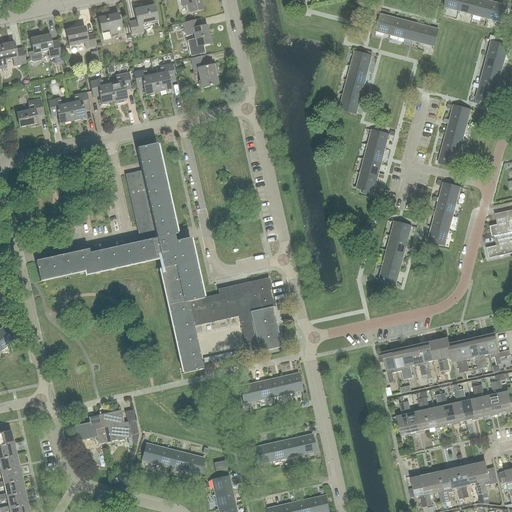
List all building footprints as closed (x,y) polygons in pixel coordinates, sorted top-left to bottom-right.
[(187,14),(203,10),(200,0),(180,0),(182,7),(185,6),(187,14)] [(446,0),(444,9),(458,12),(461,0),(446,0)] [(461,0),(458,12),(473,16),(476,0),(461,0)] [(482,0),(476,0),(473,16),(487,20),(492,2),(482,0)] [(487,20),(502,24),(506,6),(492,2),(487,20)] [(157,21),(154,6),(133,10),(136,21),(128,23),(131,35),(143,32),(141,24),(157,21)] [(100,35),(102,34),(103,41),(110,39),(109,36),(122,33),(118,14),(97,18),(100,35)] [(380,15),(376,32),(390,36),(395,19),(380,15)] [(395,19),(390,36),(405,40),(409,23),(395,19)] [(187,41),(190,57),(205,54),(203,45),(210,44),(206,25),(197,27),(196,20),(183,23),(185,36),(193,34),(194,39),(187,41)] [(409,23),(405,40),(419,44),(424,26),(409,23)] [(424,26),(419,44),(433,47),(438,30),(424,26)] [(84,49),(96,46),(93,34),(86,36),(84,27),(65,31),(68,46),(83,43),(84,49)] [(51,42),(49,35),(29,39),(32,52),(28,53),(30,61),(32,62),(40,61),(42,58),(40,52),(47,51),(49,59),(60,56),(57,41),(51,42)] [(487,57),(504,61),(508,46),(496,43),(491,42),(487,57)] [(4,60),(12,58),(14,66),(25,64),(22,49),(15,51),(13,43),(0,45),(0,69),(6,68),(4,60)] [(371,57),(354,52),(350,66),(367,71),(371,57)] [(214,72),(216,72),(215,65),(205,67),(202,56),(191,59),(194,73),(197,72),(201,88),(216,85),(214,72)] [(483,71),(501,75),(504,61),(487,57),(483,71)] [(153,75),(157,93),(170,90),(168,79),(174,78),(171,64),(159,67),(160,73),(153,75)] [(367,71),(350,66),(346,81),(364,85),(367,71)] [(144,95),(157,93),(153,75),(146,76),(145,70),(133,73),(135,86),(142,84),(144,95)] [(480,86),(497,90),(501,75),(483,71),(480,86)] [(116,83),(109,84),(113,102),(116,102),(116,104),(124,102),(123,100),(126,99),(124,88),(130,87),(127,74),(115,76),(116,83)] [(100,105),(113,102),(109,84),(102,86),(101,79),(89,82),(92,95),(98,94),(100,105)] [(364,85),(346,81),(342,95),(360,100),(364,85)] [(493,104),(497,90),(480,86),(476,100),(493,104)] [(68,104),(72,121),(85,119),(82,108),(88,106),(85,93),(73,96),(74,102),(68,104)] [(342,95),(339,109),(356,114),(360,100),(342,95)] [(59,124),(72,121),(68,104),(60,105),(59,99),(47,101),(50,115),(57,113),(59,124)] [(36,117),(43,116),(40,101),(27,104),(29,111),(15,114),(19,128),(37,124),(36,117)] [(450,121),(466,125),(470,111),(454,106),(450,121)] [(446,135),(462,140),(466,125),(450,121),(446,135)] [(371,130),(367,145),(384,149),(388,135),(371,130)] [(442,150),(459,154),(462,140),(446,135),(442,150)] [(141,172),(146,192),(155,235),(139,239),(139,242),(89,254),(88,250),(69,254),(68,246),(52,250),(54,258),(35,262),(40,282),(84,272),(85,276),(160,259),(162,268),(159,269),(182,374),(202,370),(193,327),(187,303),(203,299),(203,298),(190,238),(178,241),(156,145),(136,149),(141,172)] [(367,145),(364,159),(381,164),(384,149),(367,145)] [(455,169),(459,154),(442,150),(438,164),(455,169)] [(381,164),(364,159),(360,174),(377,178),(381,164)] [(146,192),(141,172),(124,175),(129,196),(146,192)] [(377,178),(360,174),(356,188),(373,193),(377,178)] [(439,198),(456,203),(460,188),(443,184),(439,198)] [(155,235),(146,192),(129,196),(139,239),(155,235)] [(435,212),(452,217),(456,203),(439,198),(435,212)] [(489,227),(491,237),(494,237),(511,232),(511,231),(509,221),(511,220),(511,210),(494,214),(497,225),(489,227)] [(431,227),(449,231),(452,217),(435,212),(434,217),(431,227)] [(394,222),(390,236),(407,241),(411,226),(394,222)] [(445,246),(449,231),(431,227),(428,241),(445,246)] [(486,248),(488,259),(511,253),(511,244),(511,241),(511,231),(511,232),(494,237),(496,246),(486,248)] [(390,236),(386,251),(403,255),(407,241),(390,236)] [(386,251),(382,265),(400,270),(403,255),(386,251)] [(396,284),(400,270),(382,265),(378,280),(396,284)] [(218,294),(203,298),(203,299),(187,303),(193,327),(238,317),(245,348),(257,345),(258,352),(281,347),(272,307),(275,307),(268,278),(217,289),(218,294)] [(2,328),(0,330),(0,350),(1,352),(13,343),(5,332),(2,328)] [(488,334),(485,335),(490,359),(495,358),(496,365),(501,364),(495,334),(489,335),(488,334)] [(482,337),(476,338),(483,369),(487,368),(485,356),(489,355),(490,359),(485,335),(482,335),(482,337)] [(453,363),(448,343),(447,337),(444,338),(444,339),(438,341),(445,371),(449,370),(447,359),(451,358),(452,363),(453,363)] [(478,370),(483,369),(476,338),(470,340),(470,338),(466,339),(471,359),(475,358),(478,370)] [(463,341),(457,342),(464,373),(469,372),(466,360),(471,359),(466,339),(463,340),(463,341)] [(429,363),(433,362),(429,341),(426,342),(426,344),(420,345),(427,375),(431,374),(429,363)] [(440,372),(445,371),(438,341),(432,342),(432,341),(429,341),(433,362),(438,361),(440,372)] [(451,342),(448,343),(453,363),(457,362),(460,374),(464,373),(457,342),(452,344),(451,342)] [(401,349),(408,380),(412,379),(410,367),(415,366),(410,345),(407,346),(408,348),(401,349)] [(427,375),(420,345),(414,346),(414,345),(410,345),(415,366),(420,365),(422,376),(427,375)] [(408,380),(401,349),(395,350),(395,349),(392,350),(396,373),(401,372),(403,381),(408,380)] [(388,350),(389,352),(382,353),(383,355),(378,356),(380,364),(384,363),(389,384),(394,383),(392,374),(396,373),(392,350),(388,350)] [(298,374),(283,377),(287,394),(302,391),(298,374)] [(283,377),(268,380),(272,398),(287,394),(283,377)] [(268,380),(254,384),(258,401),(272,398),(268,380)] [(511,412),(511,411),(508,392),(507,389),(502,390),(500,382),(495,383),(502,413),(509,411),(509,413),(511,412)] [(488,394),(493,416),(497,416),(497,414),(502,413),(495,383),(491,384),(493,392),(488,394)] [(254,384),(239,387),(243,404),(258,401),(254,384)] [(477,387),(484,417),(489,416),(490,417),(493,416),(488,394),(484,394),(483,386),(477,387)] [(484,417),(477,387),(472,388),(475,400),(471,401),(475,420),(478,420),(478,418),(484,417)] [(462,390),(459,391),(465,421),(472,420),(472,421),(475,420),(471,401),(470,397),(465,398),(464,390),(462,390)] [(451,402),(457,424),(460,424),(460,422),(465,421),(459,391),(454,392),(456,401),(451,402)] [(451,402),(447,403),(445,394),(440,395),(447,425),(453,424),(453,425),(457,424),(451,402)] [(433,406),(438,429),(442,428),(441,426),(447,425),(440,395),(436,396),(438,405),(433,406)] [(435,429),(438,429),(433,406),(433,409),(430,410),(427,398),(422,399),(428,429),(435,428),(435,429)] [(416,413),(420,433),(423,432),(423,430),(428,429),(422,399),(418,400),(420,412),(416,413)] [(404,403),(410,433),(417,432),(417,433),(420,433),(416,413),(411,414),(409,402),(404,403)] [(410,433),(404,403),(399,404),(402,416),(397,418),(401,437),(404,436),(404,434),(410,433)] [(135,409),(127,411),(129,420),(137,418),(135,409)] [(120,410),(98,415),(101,428),(103,428),(104,431),(100,432),(101,436),(105,435),(107,443),(117,441),(118,441),(124,440),(124,439),(138,436),(135,420),(123,423),(120,410)] [(103,444),(107,443),(105,435),(101,436),(100,432),(104,431),(103,428),(101,428),(98,415),(88,418),(89,423),(73,427),(77,442),(101,437),(103,444)] [(0,447),(13,444),(10,431),(0,433),(0,447)] [(311,435),(297,438),(301,455),(315,452),(311,435)] [(297,438),(282,441),(286,459),(301,455),(297,438)] [(282,441),(268,445),(271,462),(286,459),(282,441)] [(0,447),(0,460),(16,456),(13,444),(0,447)] [(145,444),(141,461),(156,465),(160,448),(145,444)] [(268,445),(253,448),(257,465),(271,462),(268,445)] [(160,448),(156,465),(170,469),(175,451),(160,448)] [(175,451),(170,469),(185,472),(189,455),(175,451)] [(189,455),(185,472),(199,476),(204,459),(189,455)] [(0,474),(1,474),(1,473),(19,469),(16,456),(0,460),(0,474)] [(214,464),(215,471),(226,469),(225,461),(214,464)] [(493,469),(487,470),(485,461),(475,463),(475,465),(482,495),(487,494),(485,486),(490,485),(497,483),(493,469)] [(469,464),(466,465),(470,485),(475,484),(478,496),(482,495),(475,465),(469,466),(469,464)] [(463,467),(457,469),(463,499),(469,497),(466,485),(470,485),(466,465),(463,466),(463,467)] [(451,468),(448,469),(452,489),(456,488),(459,500),(463,499),(457,469),(451,470),(451,468)] [(511,470),(500,473),(502,483),(507,482),(511,502),(511,468),(510,469),(511,470)] [(22,481),(19,469),(1,473),(1,474),(3,482),(0,482),(0,487),(4,487),(4,485),(22,481)] [(445,471),(439,473),(445,503),(450,502),(448,493),(452,493),(452,489),(448,469),(444,470),(445,471)] [(433,472),(429,473),(434,493),(438,492),(441,504),(445,503),(439,473),(433,474),(433,472)] [(426,475),(420,476),(427,507),(432,505),(429,493),(434,493),(429,473),(426,474),(426,475)] [(228,476),(211,480),(214,495),(232,491),(228,476)] [(414,476),(411,477),(415,497),(420,496),(422,508),(427,507),(420,476),(414,478),(414,476)] [(4,485),(4,487),(6,494),(0,495),(0,500),(7,499),(6,497),(24,493),(22,481),(4,485)] [(232,491),(214,495),(217,510),(235,506),(232,491)] [(6,497),(7,499),(9,507),(0,508),(0,511),(7,511),(10,511),(9,510),(27,506),(24,493),(6,497)] [(328,511),(325,496),(310,499),(313,511),(328,511)] [(313,511),(310,499),(296,502),(297,511),(313,511)] [(297,511),(296,502),(281,506),(282,511),(297,511)]
